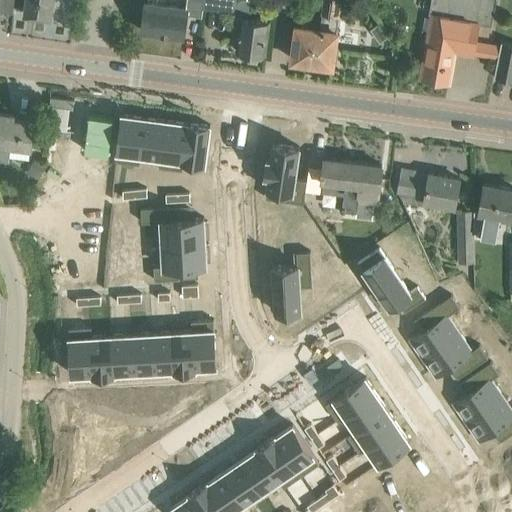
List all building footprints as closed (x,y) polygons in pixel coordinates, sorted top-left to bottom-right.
[(0,0),(0,5),(12,7),(12,8),(13,9),(14,0),(0,0)] [(26,0),(24,12),(51,16),(53,0),(26,0)] [(204,0),(203,7),(236,11),(233,34),(240,35),(238,51),(263,54),(268,20),(250,18),(253,1),(244,0),(204,0)] [(292,58),(296,58),(298,61),(302,62),(305,60),(320,62),(322,64),(326,65),(328,63),(332,63),(333,61),(337,62),(339,46),(335,45),(341,0),(324,0),(320,28),(296,25),(292,58)] [(478,23),(492,25),(496,0),(431,0),(430,7),(435,7),(433,15),(478,23)] [(142,30),(184,35),(188,7),(146,1),(142,30)] [(478,23),(433,15),(422,76),(449,80),(454,48),(473,52),(478,23)] [(500,43),(484,40),(482,53),(498,56),(500,43)] [(511,42),(503,41),(502,43),(500,43),(498,56),(494,76),(511,79),(511,42)] [(0,159),(9,161),(12,143),(31,146),(34,122),(13,119),(14,115),(0,112),(0,159)] [(121,112),(116,151),(139,154),(145,115),(121,112)] [(145,115),(139,154),(161,157),(166,118),(145,115)] [(166,118),(161,157),(181,159),(181,160),(182,160),(188,120),(186,119),(186,120),(166,118)] [(188,120),(182,160),(205,163),(211,123),(199,121),(188,120)] [(264,169),(263,174),(267,174),(265,189),(270,189),(290,192),(291,192),(290,200),(304,202),(307,178),(297,177),(301,144),(297,144),(273,141),(271,155),(266,154),(265,158),(266,158),(264,169)] [(377,204),(382,164),(325,156),(322,177),(325,177),(323,192),(338,194),(340,182),(347,183),(343,208),(357,210),(358,201),(377,204)] [(398,191),(404,200),(419,203),(420,198),(455,205),(460,177),(430,172),(429,176),(418,174),(419,170),(402,167),(398,191)] [(479,211),(483,212),(480,226),(497,230),(500,215),(511,217),(511,213),(511,187),(484,182),(479,211)] [(134,191),(122,192),(122,200),(134,199),(134,191)] [(146,191),(134,191),(134,199),(147,199),(146,191)] [(189,196),(177,197),(178,205),(190,204),(189,196)] [(177,197),(165,197),(166,205),(176,205),(178,205),(177,197)] [(166,205),(150,207),(151,221),(159,220),(160,242),(207,240),(206,214),(201,214),(201,215),(176,216),(176,205),(166,205)] [(458,209),(459,261),(475,261),(474,209),(458,209)] [(314,235),(316,282),(336,281),(334,234),(314,235)] [(162,264),(154,265),(154,279),(169,278),(180,278),(179,266),(204,265),(204,266),(208,265),(207,240),(160,242),(162,264)] [(380,245),(358,260),(374,283),(380,292),(377,294),(387,307),(398,299),(405,310),(410,306),(426,295),(418,284),(410,289),(380,245)] [(274,293),(271,294),(272,308),(275,308),(275,310),(302,308),(300,285),(313,285),(311,250),(297,250),(297,263),(273,264),(274,283),(274,293)] [(190,283),(182,284),(183,296),(191,295),(190,283)] [(198,283),(190,283),(191,295),(199,295),(198,283)] [(170,290),(158,291),(159,299),(171,298),(170,290)] [(141,292),(129,293),(130,301),(142,300),(141,292)] [(129,293),(117,293),(118,301),(130,301),(129,293)] [(101,294),(89,295),(89,303),(101,302),(101,294)] [(89,295),(77,296),(77,304),(89,303),(89,295)] [(424,326),(408,336),(422,357),(462,330),(450,313),(456,308),(448,295),(417,316),(424,326)] [(214,317),(191,319),(192,329),(193,328),(195,367),(196,367),(196,365),(217,364),(214,317)] [(92,324),(69,326),(72,373),(92,371),(92,373),(93,373),(91,334),(92,334),(92,324)] [(192,329),(172,330),(175,368),(195,367),(193,328),(192,329)] [(172,330),(152,331),(154,368),(174,367),(174,368),(175,368),(172,330)] [(462,330),(422,357),(436,377),(451,366),(458,376),(489,355),(480,343),(473,347),(462,330)] [(152,331),(132,332),(134,369),(154,368),(152,331)] [(132,332),(111,333),(114,371),(115,371),(115,370),(134,369),(132,332)] [(92,334),(91,334),(93,373),(114,371),(111,333),(92,334)] [(467,390),(452,400),(465,420),(505,394),(493,376),(500,372),(491,359),(460,380),(467,390)] [(365,374),(326,401),(338,419),(342,417),(341,416),(377,392),(365,374)] [(377,392),(341,416),(342,417),(351,430),(352,431),(356,429),(388,407),(377,392)] [(511,403),(505,394),(465,420),(479,441),(494,430),(501,440),(511,432),(511,403)] [(351,430),(347,433),(359,450),(360,451),(368,446),(367,445),(399,423),(388,407),(356,429),(352,431),(351,430)] [(312,422),(305,426),(312,436),(318,432),(312,422)] [(275,433),(301,473),(319,461),(293,423),(276,434),(275,433)] [(399,423),(367,445),(368,446),(378,462),(410,440),(399,423)] [(318,432),(312,436),(318,446),(325,442),(318,432)] [(275,433),(258,445),(279,477),(278,477),(283,485),(301,473),(275,433)] [(257,447),(241,458),(262,488),(278,477),(279,477),(258,445),(257,446),(257,447)] [(414,445),(382,466),(393,483),(425,461),(414,445)] [(333,454),(327,458),(333,468),(340,463),(333,454)] [(241,458),(224,469),(245,500),(262,488),(241,458)] [(425,461),(393,483),(404,499),(436,477),(425,461)] [(340,463),(333,468),(340,478),(347,473),(340,463)] [(208,479),(206,480),(228,511),(229,511),(245,500),(224,469),(209,480),(208,479)] [(436,477),(404,499),(412,511),(418,511),(447,493),(436,477)] [(206,480),(190,491),(204,511),(230,511),(229,511),(228,511),(206,480)] [(327,490),(317,497),(322,504),(332,497),(327,490)] [(190,493),(173,504),(178,511),(204,511),(190,491),(189,491),(190,493)] [(447,493),(418,511),(455,511),(458,510),(447,493)] [(317,497),(307,504),(312,511),(322,504),(317,497)]
